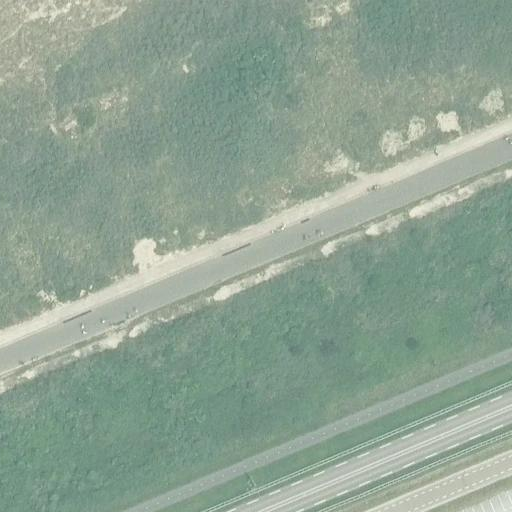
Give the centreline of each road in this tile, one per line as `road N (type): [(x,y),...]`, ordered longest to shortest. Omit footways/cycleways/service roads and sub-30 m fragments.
road 1 (unclassified): [(0,360),(511,139)]
road 2 (primary): [(511,406),(260,511)]
road 3 (tertiary): [(397,511),(511,463)]
